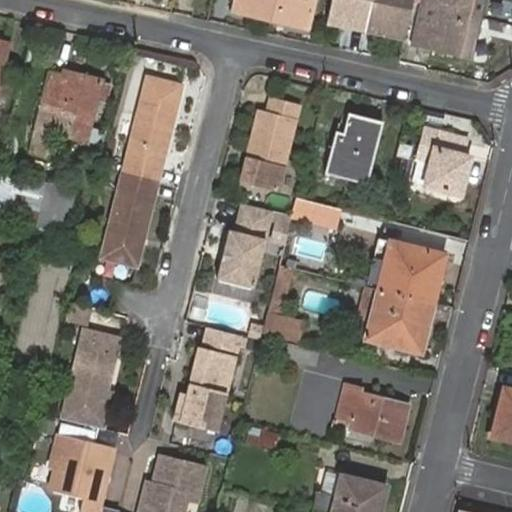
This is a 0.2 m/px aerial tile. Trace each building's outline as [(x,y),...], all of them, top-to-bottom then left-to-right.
[(316,0),(236,0),(234,11),(309,29),(316,0)] [(367,27),(372,0),(332,0),(328,18),(367,27)] [(404,36),(412,1),(412,0),(372,0),(367,27),(404,36)] [(426,0),(414,46),(469,60),(484,0),(426,0)] [(124,168),(160,177),(185,79),(148,69),(124,168)] [(94,99),(99,80),(64,71),(62,79),(48,76),(31,146),(48,149),(52,132),(84,139),(94,99)] [(109,82),(99,80),(94,99),(106,102),(109,82)] [(254,156),(249,154),(243,179),(280,189),(302,101),(274,94),(270,109),(261,108),(252,145),(256,146),(254,156)] [(336,131),(331,148),(372,158),(380,123),(346,114),(342,132),(336,131)] [(426,131),(418,159),(432,163),(427,185),(461,194),(468,167),(459,165),(461,156),(465,141),(426,131)] [(372,158),(331,148),(327,167),(368,176),(372,158)] [(470,159),(461,156),(459,165),(468,167),(470,159)] [(432,163),(418,159),(413,181),(427,185),(432,163)] [(139,260),(160,177),(124,168),(103,252),(139,260)] [(46,181),(36,226),(63,232),(74,187),(46,181)] [(337,226),(342,208),(298,197),(294,215),(337,226)] [(269,240),(276,210),(245,201),(238,228),(231,226),(227,246),(233,247),(230,257),(224,256),(220,276),(258,285),(269,240)] [(287,244),(294,215),(276,210),(269,240),(287,244)] [(379,289),(433,302),(445,257),(391,243),(385,267),(379,289)] [(233,247),(227,246),(224,256),(230,257),(233,247)] [(367,286),(379,289),(385,267),(373,264),(367,286)] [(294,280),(296,268),(285,266),(282,278),(294,280)] [(371,320),(379,289),(367,286),(359,317),(371,320)] [(421,350),(433,302),(379,289),(371,320),(367,337),(392,343),(403,345),(421,350)] [(90,303),(69,298),(66,312),(65,314),(71,316),(85,320),(90,303)] [(264,333),(302,342),(306,323),(269,314),(264,333)] [(67,419),(104,428),(113,390),(109,389),(103,387),(104,381),(111,382),(123,335),(84,325),(62,417),(62,418),(67,419)] [(241,350),(244,335),(212,326),(208,341),(241,350)] [(290,343),(285,357),(316,364),(320,350),(290,343)] [(403,345),(392,343),(391,346),(390,350),(401,353),(403,345)] [(196,394),(190,392),(185,391),(178,419),(221,429),(240,354),(202,344),(193,381),(200,383),(196,394)] [(192,382),(190,392),(196,394),(200,383),(193,381),(192,382)] [(348,387),(340,416),(353,419),(351,428),(398,439),(407,405),(360,393),(361,390),(348,387)] [(511,390),(503,388),(493,434),(511,438),(511,390)] [(97,427),(67,419),(63,435),(93,443),(97,427)] [(251,428),(247,443),(276,450),(280,435),(251,428)] [(93,443),(58,435),(50,469),(56,471),(51,493),(81,500),(79,511),(80,511),(99,511),(115,448),(93,443)] [(158,486),(145,495),(140,511),(186,511),(189,500),(199,502),(208,468),(165,457),(158,486)] [(326,471),(321,495),(336,499),(342,475),(326,471)] [(381,511),(388,487),(342,475),(336,499),(321,495),(315,493),(310,511),(313,511),(381,511)] [(146,489),(145,495),(158,486),(153,485),(147,484),(146,489)]
